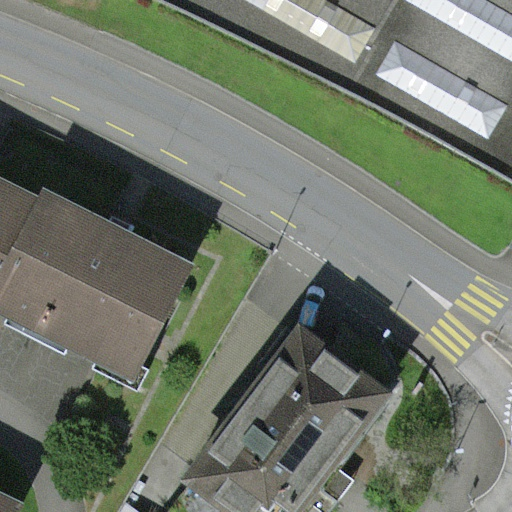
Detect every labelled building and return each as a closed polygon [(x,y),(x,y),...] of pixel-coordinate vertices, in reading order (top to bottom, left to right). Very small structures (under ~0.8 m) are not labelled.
[(511,0),(146,0),(269,54),(511,187),(511,0)] [(0,291),(42,208),(0,186),(0,291)] [(42,208),(0,291),(0,305),(133,371),(184,268),(111,232),(46,200),(42,208)] [(247,407),(193,480),(238,511),(330,511),(347,489),(353,482),(330,464),(380,395),(287,330),(259,365),(272,374),(247,407)] [(0,511),(11,511),(14,507),(0,499),(0,511)]
